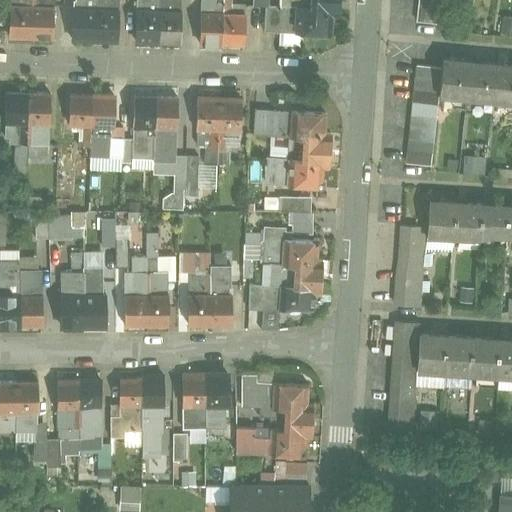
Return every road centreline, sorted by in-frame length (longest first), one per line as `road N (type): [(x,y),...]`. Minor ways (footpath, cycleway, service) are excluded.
road 1 (residential): [(363,64),(0,56)]
road 2 (residential): [(347,344),(0,347)]
road 3 (residential): [(363,64),(347,344)]
road 4 (residential): [(347,344),(336,511)]
